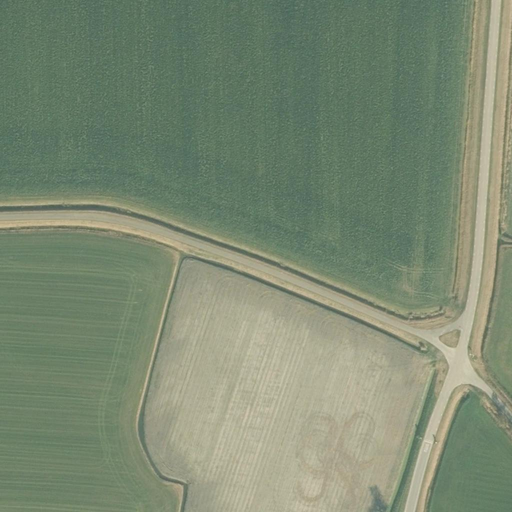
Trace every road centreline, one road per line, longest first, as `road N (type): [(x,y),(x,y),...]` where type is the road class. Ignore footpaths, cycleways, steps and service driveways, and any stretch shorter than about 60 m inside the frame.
road 1 (unclassified): [(0,217),(110,219),(163,232),(426,335)]
road 2 (tertiary): [(469,316),(495,0)]
road 3 (tertiary): [(409,511),(457,359)]
